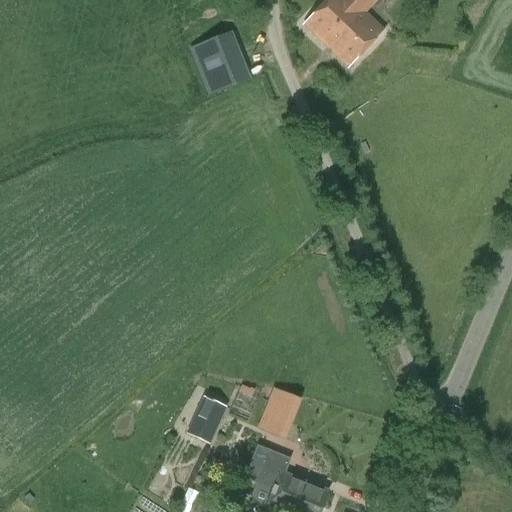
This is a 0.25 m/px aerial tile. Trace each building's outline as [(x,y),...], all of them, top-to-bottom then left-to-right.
[(326,0),(302,25),(310,33),(347,68),(381,33),(383,31),(361,11),(371,0),(326,0)] [(206,95),(249,79),(231,33),(189,50),(206,95)] [(274,387),(262,431),(294,439),(305,396),(274,387)] [(209,446),(226,408),(202,397),(191,423),(184,420),(181,429),(187,432),(186,435),(209,446)] [(319,511),(328,492),(283,475),(289,461),(257,448),(245,479),(258,485),(251,503),(265,509),(271,511),(319,511)] [(190,511),(198,494),(189,490),(180,511),(182,511),(190,511)]
